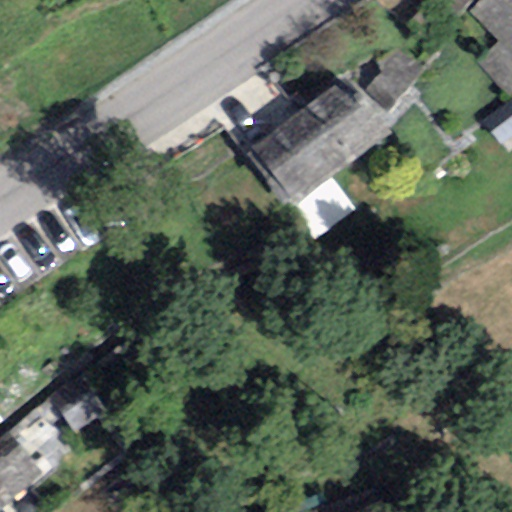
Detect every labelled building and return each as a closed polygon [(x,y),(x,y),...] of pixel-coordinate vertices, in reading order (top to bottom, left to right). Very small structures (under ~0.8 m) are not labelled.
[(511,91),(511,0),(485,0),(471,14),(499,44),(479,63),(509,95),(511,91)] [(343,89),(246,165),(289,220),(386,144),(343,89)] [(511,140),(511,98),(484,120),(505,146),(511,140)] [(102,419),(78,381),(46,400),(70,439),(102,419)] [(0,502),(37,473),(8,441),(0,447),(0,502)] [(381,511),(376,496),(330,511),(381,511)]
